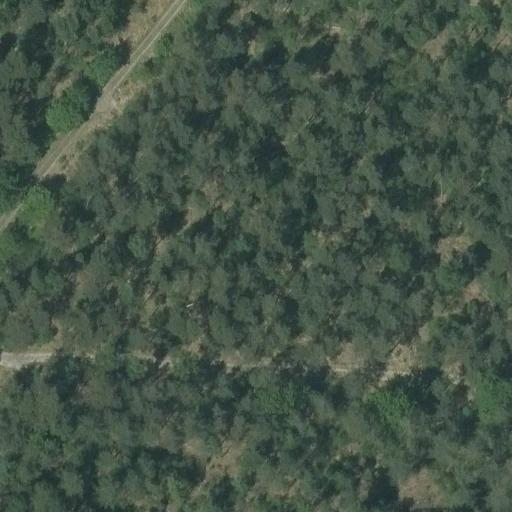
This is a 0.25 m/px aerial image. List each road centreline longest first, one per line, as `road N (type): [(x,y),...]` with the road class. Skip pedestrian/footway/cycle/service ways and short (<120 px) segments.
road 1 (track): [(511,383),(0,356)]
road 2 (track): [(0,241),(192,0)]
